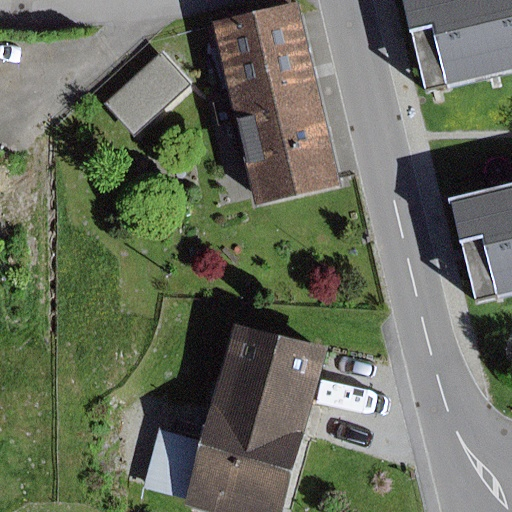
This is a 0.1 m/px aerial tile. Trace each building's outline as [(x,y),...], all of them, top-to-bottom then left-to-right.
[(511,0),(412,0),(420,32),(443,27),(456,87),(511,74),(511,0)] [(302,6),(214,25),(252,209),(340,191),(302,6)] [(165,55),(109,104),(138,137),(194,88),(165,55)] [(493,238),(507,300),(511,299),(511,188),(459,201),(469,244),(493,238)] [(292,511),(336,347),(240,322),(209,442),(162,429),(147,488),(195,501),(192,511),(292,511)]
